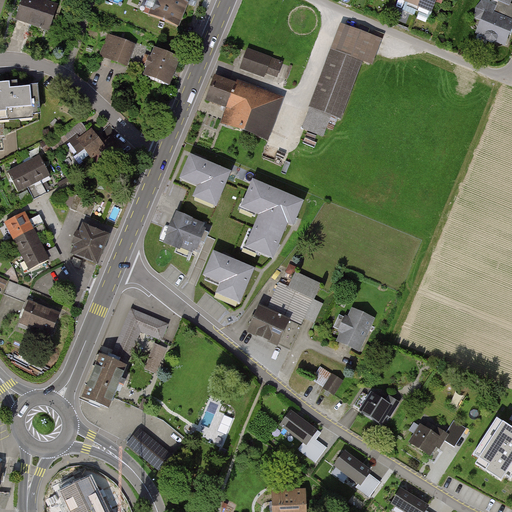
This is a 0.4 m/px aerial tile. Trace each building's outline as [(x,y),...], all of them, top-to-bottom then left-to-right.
[(36,0),(23,0),(17,19),(49,30),(56,7),(36,0)] [(179,27),(189,0),(157,0),(151,15),(179,27)] [(406,0),(406,1),(433,12),(437,0),(406,0)] [(485,21),(479,35),(507,47),(511,34),(511,21),(494,14),(497,8),(483,2),(477,17),(485,21)] [(344,27),(305,129),(325,137),(333,116),(344,120),(366,63),(374,66),(383,41),(344,27)] [(110,37),(103,55),(126,65),(133,46),(110,37)] [(149,68),(145,77),(169,86),(180,60),(156,50),(153,60),(150,59),(146,67),(149,68)] [(282,64),(249,52),(242,69),(264,77),(266,70),(278,74),(282,64)] [(278,101),(215,78),(207,99),(232,109),(227,124),(264,138),(278,101)] [(16,84),(0,85),(0,136),(4,136),(3,120),(20,119),(20,115),(39,114),(37,88),(17,89),(16,84)] [(88,135),(80,125),(65,136),(75,148),(81,143),(92,157),(103,149),(106,153),(102,156),(112,170),(124,160),(116,149),(117,147),(111,139),(103,145),(92,131),(88,135)] [(40,157),(24,165),(41,197),(47,193),(41,181),(50,176),(40,157)] [(230,174),(191,158),(183,179),(201,186),(198,192),(219,200),(230,174)] [(41,197),(24,165),(9,173),(18,192),(28,187),(35,200),(41,197)] [(302,204),(254,184),(246,204),(264,211),(251,241),(261,245),(258,252),(273,258),(288,222),(293,225),(302,204)] [(97,203),(76,195),(70,209),(91,217),(97,203)] [(25,213),(6,223),(14,239),(33,229),(25,213)] [(178,216),(167,242),(179,247),(177,250),(189,255),(191,250),(193,246),(196,247),(198,242),(205,245),(209,234),(199,230),(201,226),(178,216)] [(73,254),(98,264),(109,236),(85,226),(81,235),(78,234),(73,244),(76,245),(73,254)] [(33,229),(14,239),(22,254),(41,245),(33,229)] [(49,261),(41,245),(22,254),(31,271),(49,261)] [(253,271),(215,255),(206,276),(224,283),(222,288),(242,297),(253,271)] [(261,308),(250,331),(290,349),(318,288),(296,278),(291,289),(280,283),(267,311),(261,308)] [(32,290),(10,282),(5,295),(25,303),(27,301),(28,301),(32,290)] [(20,317),(23,319),(19,327),(29,331),(28,334),(41,339),(43,333),(51,336),(60,315),(53,312),(54,308),(48,306),(47,309),(28,301),(27,301),(25,303),(20,317)] [(104,358),(86,398),(111,409),(144,333),(163,341),(170,326),(132,310),(111,361),(104,358)] [(340,341),(358,350),(372,319),(354,311),(350,320),(346,318),(341,331),(344,332),(340,341)] [(165,349),(156,346),(147,369),(156,373),(165,349)] [(325,389),(334,395),(343,381),(321,367),(313,380),(325,388),(325,389)] [(362,410),(361,411),(382,424),(387,415),(391,417),(400,403),(390,397),(386,402),(372,393),(370,396),(363,392),(355,405),(362,410)] [(291,414),(283,425),(307,444),(316,432),(291,414)] [(511,478),(511,428),(497,419),(474,455),(479,459),(475,465),(502,482),(506,476),(511,479),(511,478)] [(421,428),(412,443),(430,455),(436,446),(439,448),(446,436),(437,430),(434,436),(421,428)] [(141,431),(130,445),(161,470),(172,457),(141,431)] [(326,448),(314,439),(304,453),(316,462),(326,448)] [(346,455),(337,466),(361,483),(358,488),(370,496),(380,483),(368,474),(370,472),(346,455)] [(104,511),(90,481),(61,494),(68,511),(104,511)] [(402,491),(394,503),(407,511),(423,511),(427,507),(402,491)] [(273,494),(274,511),(306,511),(306,492),(273,494)]
